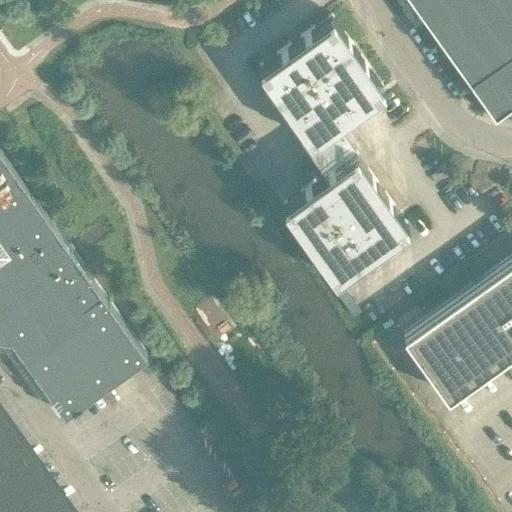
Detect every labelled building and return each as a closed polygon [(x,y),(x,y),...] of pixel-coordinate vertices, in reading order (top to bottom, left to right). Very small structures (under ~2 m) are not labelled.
[(511,0),(417,0),(498,114),(499,113),(494,106),(510,95),(511,96),(511,0)] [(300,138),(323,171),(355,149),(333,119),(382,84),(331,11),(258,63),(298,118),(308,132),(300,138)] [(0,334),(10,336),(64,411),(146,352),(0,146),(0,334)] [(355,149),(323,171),(314,178),(282,200),(334,273),(406,221),(355,149)] [(511,252),(403,330),(447,392),(511,345),(511,252)] [(0,511),(48,511),(0,443),(0,511)]
